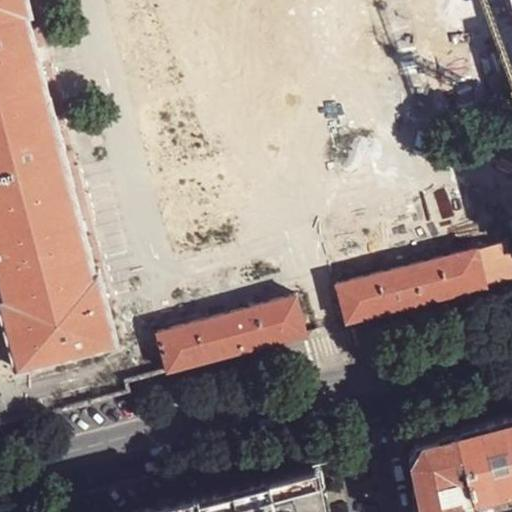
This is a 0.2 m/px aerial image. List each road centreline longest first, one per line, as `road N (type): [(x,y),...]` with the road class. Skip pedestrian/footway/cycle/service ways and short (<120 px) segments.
road 1 (secondary): [(368,389),(0,485)]
road 2 (secondary): [(511,353),(368,389)]
road 3 (residential): [(393,511),(368,389)]
